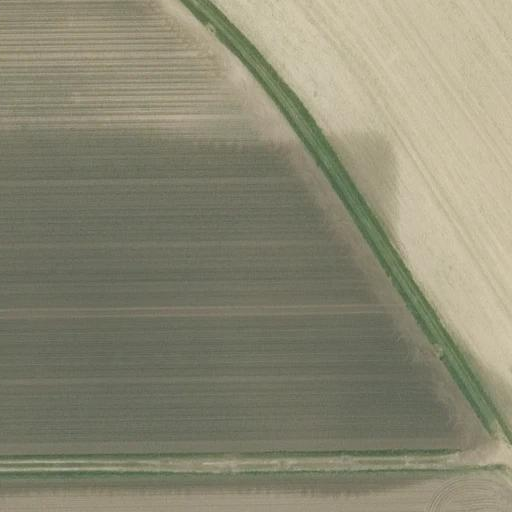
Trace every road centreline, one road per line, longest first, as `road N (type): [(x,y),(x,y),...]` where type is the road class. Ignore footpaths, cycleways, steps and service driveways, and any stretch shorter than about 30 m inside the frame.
road 1 (track): [(511,445),(252,47),(204,0)]
road 2 (track): [(511,459),(0,464)]
